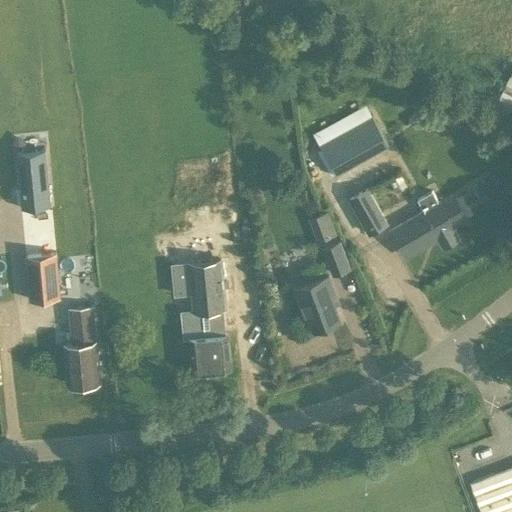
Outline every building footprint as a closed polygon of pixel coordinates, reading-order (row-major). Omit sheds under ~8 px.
[(511,117),(511,71),(494,107),(511,117)] [(365,104),(310,129),(329,171),(384,146),(365,104)] [(425,109),(414,116),(420,124),(430,118),(425,109)] [(362,182),(398,165),(393,153),(357,171),(362,182)] [(49,156),(15,159),(20,212),(53,209),(49,156)] [(224,180),(185,181),(185,207),(225,206),(224,180)] [(387,223),(380,211),(367,188),(350,198),(370,232),(387,223)] [(417,199),(423,210),(390,229),(406,256),(439,237),(444,246),(459,237),(454,227),(455,227),(433,189),(417,199)] [(309,212),(312,236),(333,233),(330,209),(309,212)] [(323,247),(330,267),(333,275),(351,268),(341,240),(323,247)] [(58,257),(25,260),(29,300),(61,297),(58,257)] [(172,264),(177,311),(193,309),(193,311),(227,307),(222,258),(189,261),(189,262),(172,264)] [(309,315),(315,331),(342,321),(331,289),(334,288),(330,276),(295,288),(306,317),(309,315)] [(74,340),(64,341),(68,383),(101,380),(97,338),(93,304),(71,306),(74,340)] [(187,319),(189,336),(192,371),(232,367),(227,315),(187,319)] [(511,511),(511,482),(507,468),(471,482),(482,511),(511,511)]
